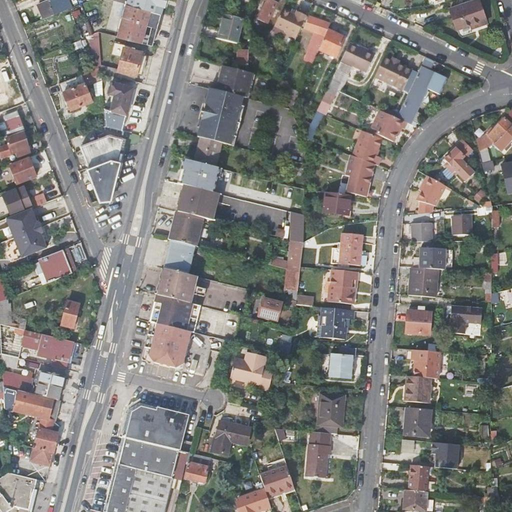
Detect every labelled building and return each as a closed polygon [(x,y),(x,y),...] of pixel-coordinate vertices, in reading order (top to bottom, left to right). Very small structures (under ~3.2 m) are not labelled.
[(44,15),(45,18),(72,7),(69,0),(43,0),(42,1),(47,14),(44,15)] [(277,2),(272,0),(267,0),(259,19),(268,23),(277,2)] [(470,24),(471,28),(486,23),(478,0),(474,0),(450,8),(457,29),(470,24)] [(153,45),(162,14),(125,4),(116,36),(153,45)] [(287,30),(298,35),(305,21),(307,16),(296,11),(295,15),(289,13),(282,9),(275,24),(287,30)] [(224,15),(218,38),(237,43),(243,20),(224,15)] [(305,59),(313,63),(319,49),(328,29),(331,23),(307,15),(307,16),(305,21),(307,22),(304,28),(315,32),(306,51),(308,51),(305,59)] [(346,37),(328,29),(319,49),(337,57),(346,37)] [(286,33),(296,39),(298,35),(287,30),(286,33)] [(91,35),(93,70),(102,66),(99,32),(93,34),(91,35)] [(366,71),(374,54),(360,47),(349,42),(341,59),(366,71)] [(102,66),(102,72),(135,81),(137,75),(141,75),(146,55),(142,54),(142,49),(116,43),(113,54),(122,56),(119,70),(102,66)] [(361,45),(360,47),(374,54),(375,52),(361,45)] [(237,49),(236,64),(248,64),(249,50),(237,49)] [(391,59),(384,56),(374,78),(403,91),(413,70),(399,63),(401,61),(392,57),(391,59)] [(415,126),(416,123),(412,121),(417,111),(427,88),(439,93),(446,77),(430,70),(435,60),(426,56),(398,117),(408,123),(415,126)] [(224,65),(217,90),(244,97),(247,98),(254,73),(224,65)] [(102,66),(93,70),(60,83),(62,88),(102,72),(102,66)] [(344,69),(338,66),(329,85),(337,89),(341,91),(349,75),(342,72),(344,69)] [(95,100),(103,97),(103,94),(102,72),(62,88),(70,109),(92,100),(85,82),(88,81),(95,100)] [(112,81),(109,92),(115,94),(111,109),(128,113),(134,87),(112,81)] [(326,114),(337,89),(329,85),(317,111),(325,114),(326,114)] [(0,90),(0,112),(15,106),(11,97),(9,98),(5,88),(0,90)] [(288,91),(283,92),(291,110),(299,92),(289,88),(288,91)] [(235,134),(242,104),(244,97),(217,90),(214,89),(212,97),(208,96),(200,127),(198,137),(201,137),(222,143),(236,146),(238,135),(235,134)] [(197,126),(200,127),(208,96),(205,95),(197,126)] [(246,105),(242,104),(235,134),(238,135),(246,105)] [(394,139),(397,133),(400,126),(404,127),(406,128),(408,123),(398,117),(382,110),(374,127),(378,129),(377,132),(394,139)] [(321,122),(325,114),(317,111),(311,124),(305,138),(310,140),(319,120),(321,122)] [(421,113),(417,111),(412,121),(416,123),(421,113)] [(0,124),(0,139),(6,137),(23,130),(17,112),(5,117),(6,122),(0,124)] [(108,115),(105,126),(120,130),(123,119),(108,115)] [(511,126),(504,120),(494,131),(491,128),(486,133),(483,136),(476,140),(479,151),(482,150),(486,148),(490,147),(494,144),(502,151),(511,140),(511,126),(511,127),(511,126)] [(305,121),(301,130),(305,138),(311,124),(305,121)] [(31,152),(23,130),(6,137),(9,144),(0,147),(0,150),(3,158),(17,153),(18,157),(31,152)] [(363,130),(352,155),(374,163),(378,165),(382,157),(376,154),(383,139),(363,130)] [(81,146),(89,167),(110,159),(121,161),(126,139),(110,135),(81,146)] [(216,167),(222,143),(201,137),(195,162),(214,166),(216,167)] [(450,167),(447,170),(452,175),(455,172),(465,181),(474,172),(461,160),(464,156),(465,157),(471,150),(461,140),(455,147),(455,148),(443,161),(446,164),(450,167)] [(366,189),(374,163),(352,155),(351,155),(345,175),(350,176),(346,189),(358,191),(365,193),(364,196),(371,197),(372,191),(366,189)] [(11,166),(18,184),(37,177),(30,158),(11,166)] [(111,200),(121,161),(110,159),(89,167),(95,184),(102,200),(111,200)] [(216,167),(214,166),(195,162),(194,161),(188,185),(208,191),(210,183),(217,185),(221,168),(216,167)] [(300,183),(299,187),(303,188),(305,189),(305,163),(298,161),(292,181),(300,183)] [(511,163),(502,166),(508,193),(511,192),(511,163)] [(86,188),(95,184),(89,167),(80,171),(86,188)] [(430,178),(423,191),(420,202),(435,207),(436,208),(447,188),(430,178)] [(184,185),(178,211),(203,217),(212,220),(218,193),(208,191),(188,185),(184,185)] [(13,198),(19,213),(47,202),(45,195),(31,201),(25,186),(16,190),(18,195),(13,198)] [(348,215),(351,195),(325,191),(323,212),(348,215)] [(483,198),(478,193),(474,198),(479,203),(483,198)] [(420,202),(419,202),(420,214),(433,212),(435,207),(420,202)] [(19,213),(6,218),(21,258),(46,248),(40,234),(36,223),(31,209),(19,213)] [(178,211),(171,239),(196,246),(203,217),(178,211)] [(289,211),(289,239),(304,243),(304,242),(305,215),(289,211)] [(472,216),(452,216),(452,235),(472,235),(472,216)] [(413,223),(413,241),(432,241),(431,223),(413,223)] [(285,230),(277,228),(275,235),(284,237),(285,232),(285,230)] [(341,233),(339,263),(361,265),(363,235),(341,233)] [(317,240),(316,236),(304,242),(304,243),(301,267),(319,269),(321,247),(317,247),(317,240)] [(167,254),(164,268),(189,274),(196,246),(171,239),(167,254)] [(275,261),(274,265),(287,269),(301,272),(301,267),(304,243),(290,241),(287,264),(275,261)] [(68,248),(63,250),(70,267),(75,266),(68,248)] [(417,258),(416,268),(438,269),(444,270),(446,250),(420,248),(420,258),(417,258)] [(38,260),(48,283),(73,273),(71,269),(70,267),(63,250),(38,260)] [(411,267),(409,295),(436,297),(438,269),(416,268),(411,267)] [(164,268),(157,294),(189,302),(196,276),(189,274),(164,268)] [(287,269),(283,298),(292,300),(297,301),(298,297),(301,272),(287,269)] [(330,302),(353,304),(354,287),(357,288),(359,272),(333,270),(330,302)] [(0,301),(12,297),(2,274),(0,274),(0,301)] [(30,299),(27,291),(12,297),(0,301),(0,309),(1,323),(9,325),(12,326),(11,300),(13,299),(15,302),(17,301),(19,308),(24,306),(23,302),(30,299)] [(157,294),(150,321),(191,331),(195,332),(202,306),(189,302),(157,294)] [(261,318),(281,323),(287,301),(267,296),(261,318)] [(314,298),(298,297),(297,301),(297,305),(313,307),(314,298)] [(68,301),(62,325),(74,328),(81,304),(68,301)] [(483,309),(453,306),(450,333),(465,334),(466,322),(481,324),(483,309)] [(408,311),(405,333),(429,336),(432,313),(424,312),(424,308),(419,307),(418,311),(408,311)] [(354,319),(355,311),(323,308),(322,316),(319,316),(318,336),(346,338),(347,326),(345,326),(345,318),(354,319)] [(182,369),(191,331),(150,321),(143,353),(148,361),(182,369)] [(480,334),(481,324),(467,324),(467,333),(480,334)] [(52,358),(68,362),(70,363),(75,342),(12,326),(9,325),(2,351),(2,353),(19,357),(22,346),(39,350),(38,355),(52,358)] [(281,342),(278,352),(289,355),(291,344),(281,342)] [(265,357),(267,350),(250,346),(248,353),(246,353),(245,360),(236,358),(231,377),(260,385),(260,388),(269,391),(274,373),(264,370),(267,358),(265,357)] [(356,356),(357,348),(342,347),(341,355),(332,354),(330,377),(352,379),(354,356),(356,356)] [(415,360),(414,376),(432,378),(438,378),(440,352),(407,349),(406,359),(415,360)] [(19,357),(2,353),(3,359),(3,363),(17,366),(20,357),(19,357)] [(66,369),(68,362),(52,358),(50,365),(66,369)] [(291,372),(285,369),(280,380),(287,383),(291,372)] [(24,379),(3,374),(4,381),(4,387),(59,400),(65,377),(42,371),(41,377),(38,376),(36,383),(33,382),(32,386),(24,383),(24,379)] [(430,403),(432,378),(414,376),(407,376),(405,401),(430,403)] [(56,421),(60,401),(59,400),(4,387),(4,392),(5,408),(35,415),(32,428),(38,430),(30,461),(52,466),(60,433),(59,433),(52,431),(54,421),(54,420),(56,421)] [(312,425),(311,432),(331,433),(338,434),(338,427),(344,427),(347,396),(320,393),(316,425),(312,425)] [(506,394),(497,394),(497,404),(506,404),(506,394)] [(238,398),(227,395),(227,396),(227,399),(227,401),(236,404),(238,398)] [(130,406),(122,436),(190,453),(192,453),(195,442),(184,439),(190,415),(142,403),(130,406)] [(252,421),(262,423),(267,411),(254,408),(252,421)] [(429,436),(431,410),(406,408),(404,434),(429,436)] [(54,421),(52,431),(59,433),(62,424),(54,421)] [(251,428),(221,421),(214,450),(228,453),(231,441),(247,444),(251,428)] [(283,430),(275,429),(280,441),(286,439),(283,430)] [(331,446),(330,446),(331,433),(311,432),(310,432),(309,444),(306,477),(327,478),(329,453),(331,454),(331,446)] [(122,436),(116,463),(174,478),(183,480),(187,464),(190,453),(122,436)] [(403,452),(414,452),(415,440),(403,439),(403,452)] [(461,453),(460,451),(458,451),(459,444),(433,442),(432,453),(437,454),(435,467),(457,469),(457,463),(461,461),(461,453)] [(205,483),(212,458),(203,456),(192,453),(190,453),(187,464),(189,464),(186,478),(205,483)] [(116,463),(109,491),(167,505),(174,478),(116,463)] [(410,465),(408,490),(428,492),(429,476),(430,468),(430,467),(410,465)] [(288,466),(261,475),(265,488),(268,497),(295,488),(288,466)] [(29,506),(36,479),(18,474),(16,474),(8,472),(0,478),(0,511),(29,511),(31,507),(29,506)] [(240,511),(255,511),(271,507),(268,497),(265,488),(259,491),(259,492),(240,499),(242,504),(239,506),(240,511)] [(427,501),(428,492),(408,490),(405,490),(403,509),(426,511),(427,501)] [(100,511),(92,510),(91,511),(164,511),(167,505),(109,491),(103,511),(100,511)] [(480,511),(486,511),(493,506),(493,505),(491,497),(482,496),(485,508),(480,511)]
